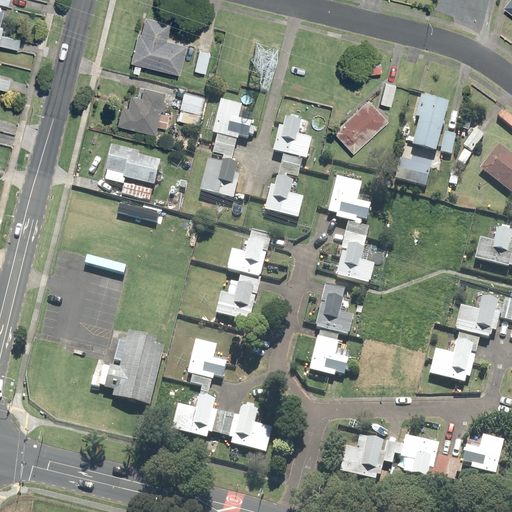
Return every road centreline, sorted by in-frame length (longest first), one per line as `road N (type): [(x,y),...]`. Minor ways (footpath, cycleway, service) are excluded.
road 1 (tertiary): [(0,319),(80,0)]
road 2 (residential): [(511,79),(434,39),(272,0)]
road 3 (residential): [(510,340),(489,404),(315,412)]
road 4 (secondary): [(233,511),(0,453)]
road 5 (residential): [(330,222),(300,272),(279,367),(315,412)]
